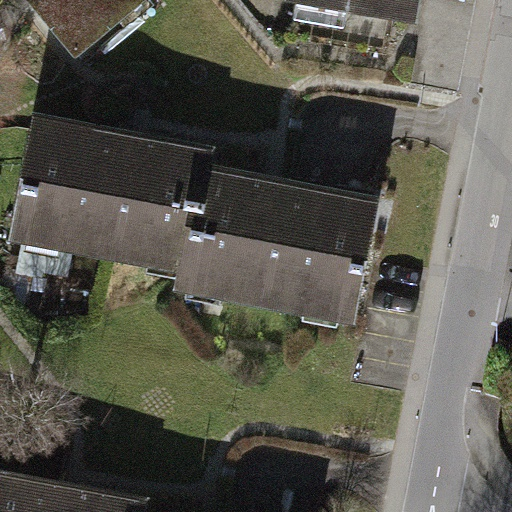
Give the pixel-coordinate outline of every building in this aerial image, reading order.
[(37,0),(34,3),(76,52),(138,0),(37,0)] [(412,0),(296,0),(291,37),(388,53),(395,15),(410,17),(412,0)] [(179,282),(184,283),(205,171),(209,153),(36,120),(15,232),(182,264),(179,282)] [(375,203),(205,171),(184,283),(353,316),(375,203)] [(24,265),(72,272),(75,251),(27,244),(24,265)] [(140,511),(142,503),(0,477),(0,511),(140,511)]
